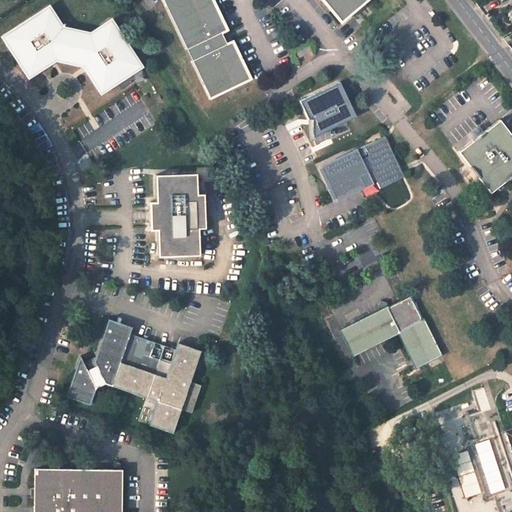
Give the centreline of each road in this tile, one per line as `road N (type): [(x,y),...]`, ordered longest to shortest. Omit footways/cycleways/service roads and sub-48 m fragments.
road 1 (residential): [(511,303),(486,270),(459,193),(345,58),(328,58),(271,100),(318,242)]
road 2 (residential): [(0,441),(48,332),(79,233),(56,128),(0,68)]
road 3 (unknown): [(340,291),(339,332),(350,359),(370,373),(399,364)]
